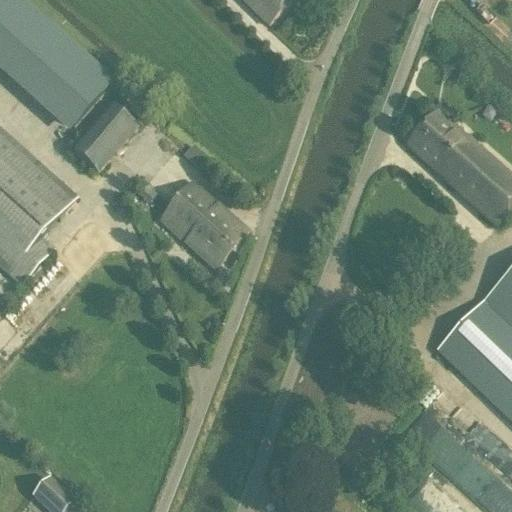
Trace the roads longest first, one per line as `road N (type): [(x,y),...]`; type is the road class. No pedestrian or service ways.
road 1 (unclassified): [(160,511),(351,0)]
road 2 (unclassified): [(243,511),(431,0)]
road 3 (track): [(107,207),(0,107)]
